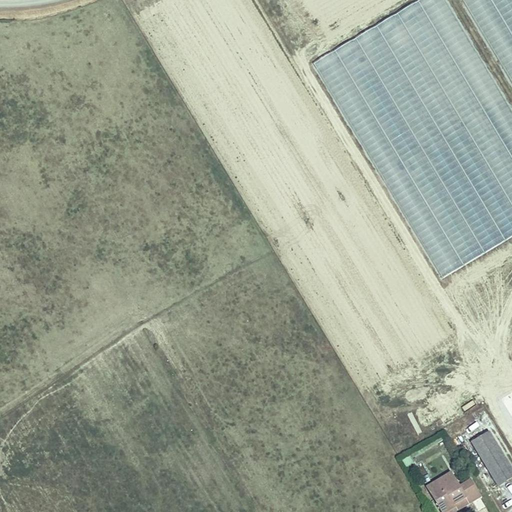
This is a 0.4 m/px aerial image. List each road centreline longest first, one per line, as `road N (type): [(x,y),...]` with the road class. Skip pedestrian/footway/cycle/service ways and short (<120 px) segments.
road 1 (track): [(452,411),(396,436),(370,414),(121,0)]
road 2 (track): [(0,400),(268,243)]
